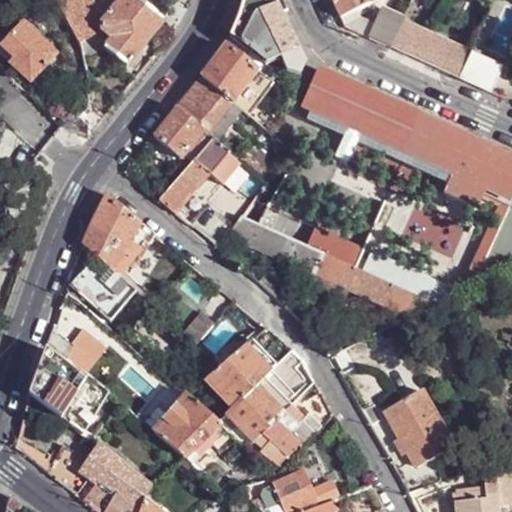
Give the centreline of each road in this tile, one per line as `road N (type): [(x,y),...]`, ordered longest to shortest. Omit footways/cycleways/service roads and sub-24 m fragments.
road 1 (residential): [(96,163),(306,345),(395,511)]
road 2 (residential): [(297,0),(320,47),(511,131)]
road 3 (tertiary): [(96,163),(49,252),(0,394)]
road 4 (tertiary): [(216,0),(197,38),(96,163)]
